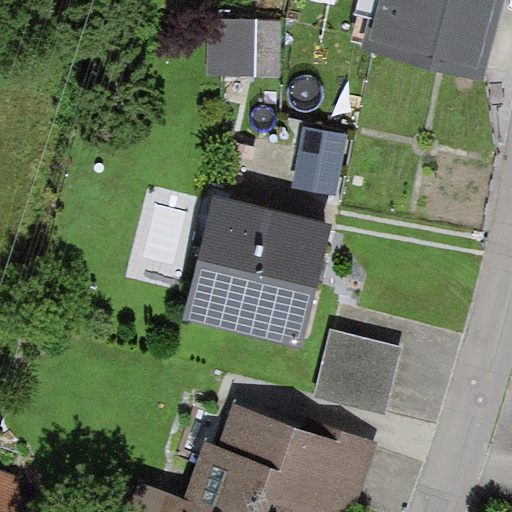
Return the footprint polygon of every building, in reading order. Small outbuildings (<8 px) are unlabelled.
[(487,0),(386,0),(377,33),(470,61),(487,0)] [(277,5),(244,5),(245,63),(278,62),(277,5)] [(332,225),(225,195),(194,306),(301,336),(332,225)] [(407,340),(334,322),(317,392),(390,410),(407,340)] [(316,438),(238,411),(225,451),(209,446),(189,504),(148,490),(140,511),(327,511),(334,493),(352,499),(373,437),(322,420),(316,438)] [(14,511),(27,481),(0,470),(0,511),(14,511)]
